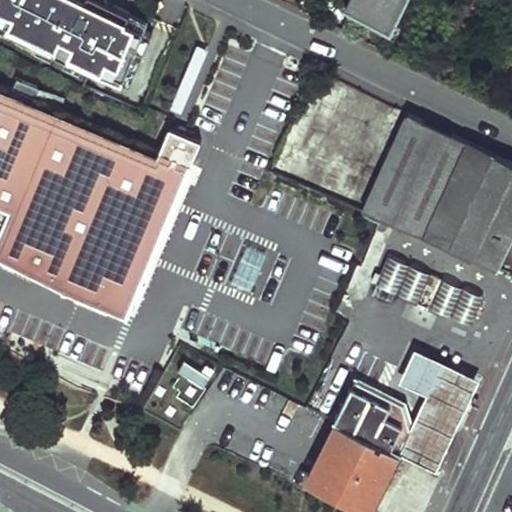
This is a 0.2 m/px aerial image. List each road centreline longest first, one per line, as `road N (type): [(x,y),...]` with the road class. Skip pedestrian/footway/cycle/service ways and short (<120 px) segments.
road 1 (tertiary): [(511,136),(228,0)]
road 2 (primary): [(511,396),(458,511)]
